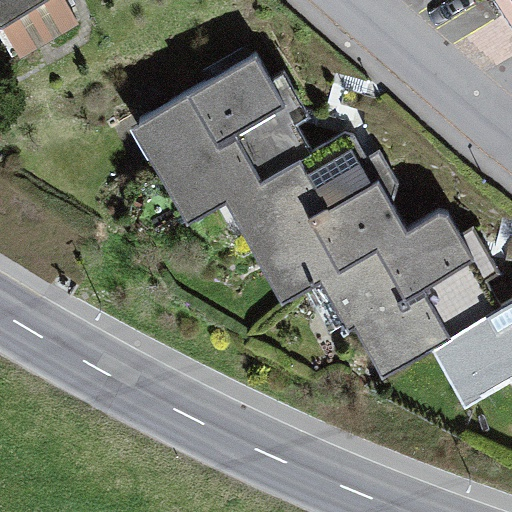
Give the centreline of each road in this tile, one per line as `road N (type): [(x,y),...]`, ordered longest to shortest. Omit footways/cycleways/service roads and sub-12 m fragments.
road 1 (tertiary): [(0,310),(150,397),(413,511)]
road 2 (residential): [(511,133),(354,0)]
